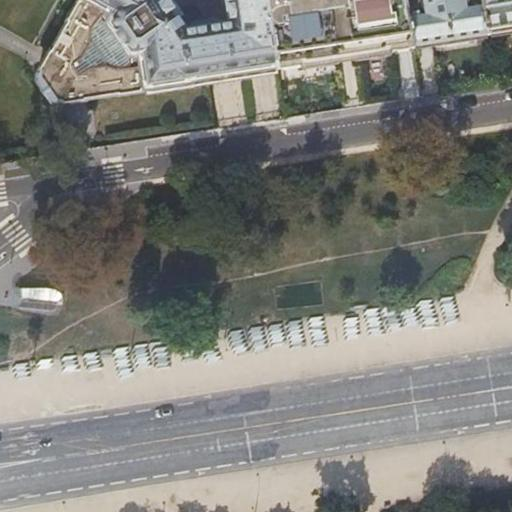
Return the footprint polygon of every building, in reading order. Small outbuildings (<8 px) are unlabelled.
[(81,0),(80,0),(68,21),(68,22),(51,50),(50,50),(37,70),(38,71),(36,75),(36,80),(35,81),(49,100),(55,102),(60,101),(60,103),(83,99),(83,98),(116,93),(117,94),(139,91),(139,89),(145,89),(145,90),(215,79),(278,70),(278,69),(268,0),(81,0)] [(268,0),(278,69),(347,58),(413,48),(405,0),(268,0)] [(405,0),(413,48),(453,41),(487,36),(481,0),(405,0)] [(511,0),(481,0),(487,36),(511,32),(511,0)] [(57,291),(18,285),(17,286),(16,288),(14,288),(13,290),(12,292),(11,294),(10,295),(10,297),(9,300),(9,302),(10,304),(10,306),(10,308),(11,309),(12,311),(13,312),(14,313),(53,319),(54,318),(55,317),(57,316),(58,314),(59,313),(60,311),(60,310),(61,308),(61,307),(61,305),(61,303),(61,301),(61,300),(61,299),(60,297),(60,296),(59,294),(58,293),(57,292),(57,291)]
